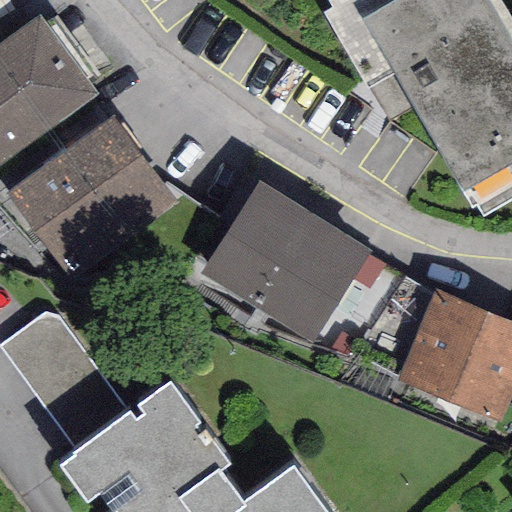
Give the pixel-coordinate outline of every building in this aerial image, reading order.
[(0,0),(0,16),(12,10),(6,0),(0,0)] [(331,17),(323,21),(367,98),(372,95),(388,124),(409,112),(469,218),(475,214),(481,225),(511,207),(511,30),(494,0),(358,0),(355,2),(353,0),(343,0),(327,9),(331,17)] [(0,168),(97,100),(40,20),(0,47),(0,168)] [(7,200),(71,285),(174,208),(110,123),(7,200)] [(258,188),(199,280),(310,350),(368,258),(258,188)] [(511,399),(511,327),(435,295),(392,396),(495,440),(511,399)] [(74,464),(59,475),(86,511),(99,502),(106,511),(318,511),(292,476),(243,511),(220,480),(229,474),(204,440),(200,443),(194,434),(199,430),(170,390),(137,414),(142,421),(135,427),(129,420),(72,461),(74,464)]
